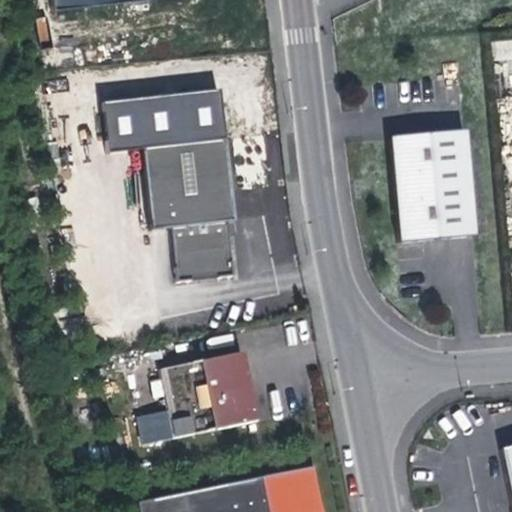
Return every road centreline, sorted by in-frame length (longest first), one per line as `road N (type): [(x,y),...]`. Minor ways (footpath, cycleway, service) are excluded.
road 1 (unclassified): [(297,0),(326,210),(360,375)]
road 2 (track): [(51,511),(0,278)]
road 3 (unclassified): [(511,362),(360,375)]
road 4 (unclassified): [(360,375),(389,511)]
